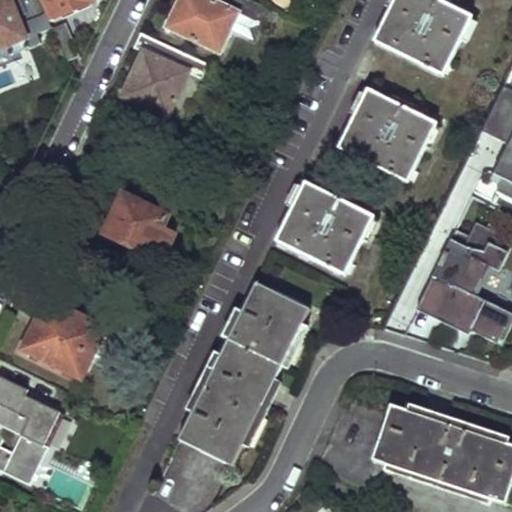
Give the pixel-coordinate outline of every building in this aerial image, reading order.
[(9,0),(0,4),(0,50),(53,28),(47,14),(40,0),(9,0)] [(40,0),(47,14),(54,11),(57,19),(63,17),(96,3),(94,0),(40,0)] [(179,7),(168,31),(222,57),(241,17),(258,24),(258,22),(274,30),(279,18),(241,0),(235,0),(231,9),(213,0),(190,0),(185,11),(179,7)] [(439,0),(394,0),(374,41),(443,76),(473,17),(439,0)] [(66,24),(63,17),(57,19),(54,11),(47,14),(53,28),(53,30),(66,24)] [(53,30),(68,62),(80,56),(66,24),(53,30)] [(198,61),(141,35),(134,49),(144,54),(122,99),(170,122),(191,77),(198,61)] [(198,61),(191,77),(205,83),(212,68),(198,61)] [(484,193),(511,205),(511,90),(503,87),(483,133),(506,143),(484,193)] [(368,93),(339,152),(408,186),(437,127),(368,93)] [(305,183),(276,243),(345,277),(374,218),(305,183)] [(127,198),(108,238),(151,261),(157,249),(170,255),(178,238),(165,232),(171,220),(127,198)] [(462,220),(425,317),(504,346),(511,324),(511,313),(487,304),(511,239),(462,220)] [(258,283),(181,441),(233,465),(312,309),(258,283)] [(47,304),(24,354),(83,383),(107,334),(47,304)] [(0,472),(3,476),(31,490),(62,420),(25,402),(28,395),(0,380),(0,472)] [(511,446),(394,408),(375,461),(505,502),(511,482),(511,446)]
